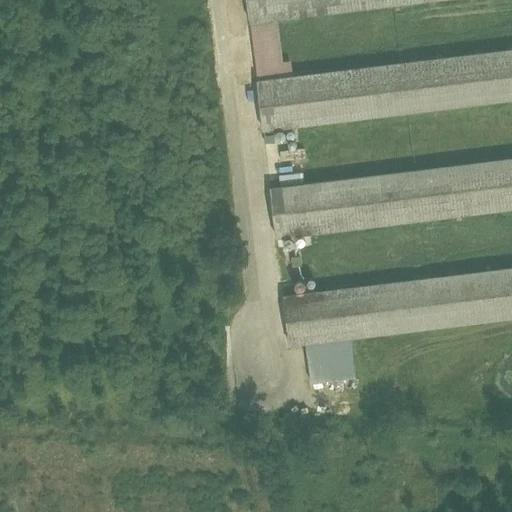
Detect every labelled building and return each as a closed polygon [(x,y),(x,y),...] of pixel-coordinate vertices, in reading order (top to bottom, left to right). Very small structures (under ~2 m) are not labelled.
[(249,0),(253,26),(290,21),(463,0),(249,0)] [(511,51),(297,78),(261,83),(267,135),(303,131),(511,105),(511,51)] [(511,162),(310,187),(273,192),(279,241),(316,237),(511,212),(511,162)] [(287,260),(291,273),(303,269),(300,256),(287,260)] [(511,271),(323,294),(286,298),(293,350),(366,341),(511,323),(511,271)]
